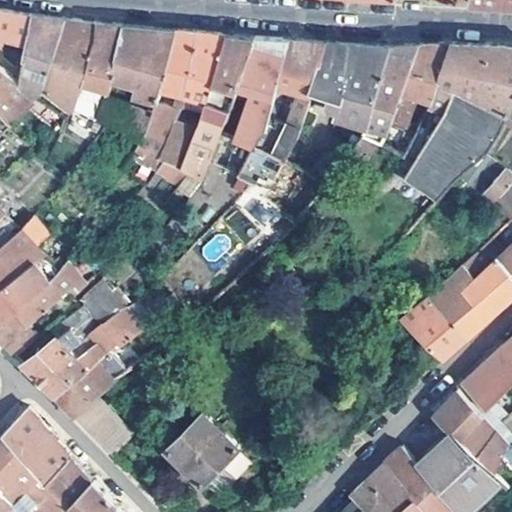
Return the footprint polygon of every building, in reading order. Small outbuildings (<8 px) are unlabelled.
[(16,86),(31,15),(0,9),(0,116),(4,121),(25,104),(35,94),(16,86)] [(64,17),(31,15),(16,86),(35,94),(36,96),(40,86),(64,17)] [(81,77),(95,21),(64,17),(40,86),(56,101),(70,111),(72,106),(81,77)] [(95,21),(81,77),(108,84),(111,71),(121,24),(95,21)] [(158,94),(161,83),(175,29),(121,24),(111,71),(137,77),(135,88),(158,94)] [(196,31),(175,29),(161,83),(185,89),(196,31)] [(196,31),(185,89),(184,92),(207,99),(226,35),(196,31)] [(226,35),(207,99),(198,129),(196,137),(180,166),(187,170),(200,178),(209,164),(220,133),(229,107),(213,103),(214,97),(219,97),(222,94),(225,91),(226,88),(235,91),(236,86),(254,36),(226,35)] [(254,36),(236,86),(256,91),(255,95),(261,98),(258,104),(249,101),(234,138),(220,133),(209,164),(239,176),(256,148),(261,138),(276,87),(289,39),(254,36)] [(256,148),(239,176),(250,183),(267,192),(297,142),(299,136),(302,128),(312,92),(327,43),(289,39),(276,87),(298,92),(289,127),(271,156),(256,148)] [(432,101),(452,42),(418,45),(385,131),(381,141),(402,156),(404,158),(410,147),(418,132),(405,126),(417,97),(432,101)] [(443,112),(456,84),(461,73),(479,79),(492,45),(452,42),(432,101),(431,107),(443,112)] [(367,126),(390,47),(327,43),(312,92),(329,97),(328,104),(329,108),(332,110),(331,116),(352,122),(338,139),(324,160),(339,172),(352,157),(365,134),(367,126)] [(418,45),(390,47),(367,126),(385,131),(418,45)] [(461,73),(456,84),(507,113),(507,112),(511,101),(511,45),(492,45),(479,79),(461,73)] [(486,154),(507,113),(456,84),(443,112),(439,121),(430,118),(414,149),(420,151),(405,176),(438,199),(456,180),(463,174),(486,154)] [(139,137),(142,130),(155,103),(106,92),(94,116),(104,120),(139,137)] [(156,99),(155,103),(142,130),(165,141),(175,120),(179,111),(180,105),(156,99)] [(97,129),(104,120),(94,116),(89,123),(97,129)] [(175,120),(165,141),(158,154),(162,156),(180,166),(196,137),(198,129),(175,120)] [(302,128),(299,136),(306,138),(309,130),(302,128)] [(180,166),(162,156),(153,166),(177,183),(187,170),(180,166)] [(498,198),(511,182),(511,173),(505,169),(483,193),(495,203),(498,198)] [(511,182),(498,198),(511,207),(511,182)] [(142,194),(134,187),(129,193),(136,199),(142,194)] [(0,242),(19,224),(0,205),(0,242)] [(33,209),(19,224),(0,242),(0,286),(32,258),(42,249),(35,241),(47,228),(33,209)] [(511,241),(499,255),(511,269),(511,241)] [(490,247),(486,243),(481,247),(486,251),(490,247)] [(486,251),(481,247),(463,263),(478,276),(495,259),(486,251)] [(51,259),(57,265),(63,260),(57,252),(51,259)] [(70,280),(77,286),(91,273),(69,254),(63,260),(57,265),(48,275),(0,322),(0,338),(5,344),(27,322),(62,288),(70,280)] [(463,263),(429,295),(467,337),(511,295),(511,269),(499,255),(495,259),(478,276),(463,263)] [(32,258),(0,286),(0,322),(48,275),(32,258)] [(69,294),(77,286),(70,280),(62,288),(69,294)] [(122,303),(123,302),(104,280),(82,300),(98,322),(122,303)] [(133,315),(123,302),(122,303),(98,322),(95,324),(90,328),(87,330),(95,339),(106,350),(110,347),(117,339),(121,343),(139,327),(176,298),(171,292),(166,295),(165,293),(133,315)] [(467,337),(429,295),(399,318),(442,358),(467,337)] [(85,323),(90,328),(95,324),(90,319),(85,323)] [(37,334),(27,322),(5,344),(15,355),(37,334)] [(22,363),(38,378),(70,347),(80,337),(69,323),(22,363)] [(155,347),(139,327),(121,343),(117,339),(110,347),(128,367),(155,347)] [(511,337),(488,360),(461,381),(486,408),(511,384),(511,337)] [(106,350),(95,339),(86,348),(96,359),(106,350)] [(70,347),(38,378),(56,395),(96,359),(86,348),(78,355),(70,347)] [(76,415),(97,396),(105,388),(119,375),(115,371),(110,375),(96,359),(56,395),(76,415)] [(454,429),(494,467),(509,440),(457,387),(435,411),(454,429)] [(132,433),(97,396),(76,415),(112,453),(132,433)] [(45,479),(71,453),(29,406),(2,436),(45,479)] [(203,481),(223,459),(239,444),(203,409),(165,448),(200,483),(203,481)] [(494,467),(454,429),(419,463),(462,511),(500,474),(494,467)] [(51,485),(45,479),(2,436),(0,437),(0,484),(27,509),(51,485)] [(421,502),(429,511),(462,511),(419,463),(403,445),(387,461),(421,502)] [(68,503),(93,478),(71,453),(45,479),(51,485),(68,503)] [(223,459),(203,481),(219,495),(238,474),(223,459)] [(387,461),(371,477),(402,511),(410,511),(421,502),(387,461)] [(353,494),(366,508),(370,511),(402,511),(371,477),(353,494)] [(124,511),(93,478),(68,503),(77,511),(124,511)] [(0,511),(29,511),(27,509),(0,484),(0,511)] [(77,511),(68,503),(51,485),(27,509),(29,511),(77,511)] [(410,511),(429,511),(421,502),(410,511)]
